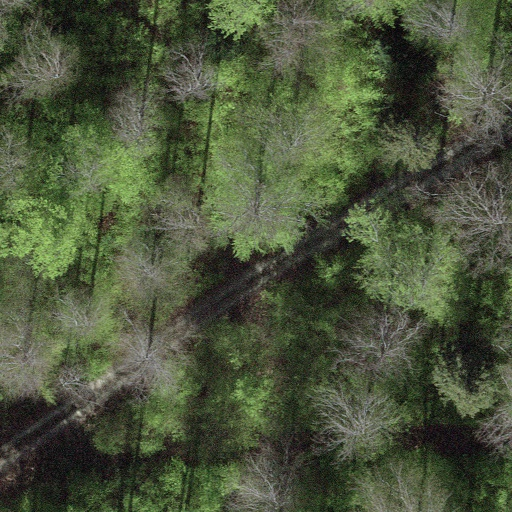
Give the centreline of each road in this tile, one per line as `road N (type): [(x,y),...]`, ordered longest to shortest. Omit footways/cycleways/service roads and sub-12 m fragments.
road 1 (track): [(511,119),(100,381),(0,458)]
road 2 (track): [(511,430),(0,473)]
